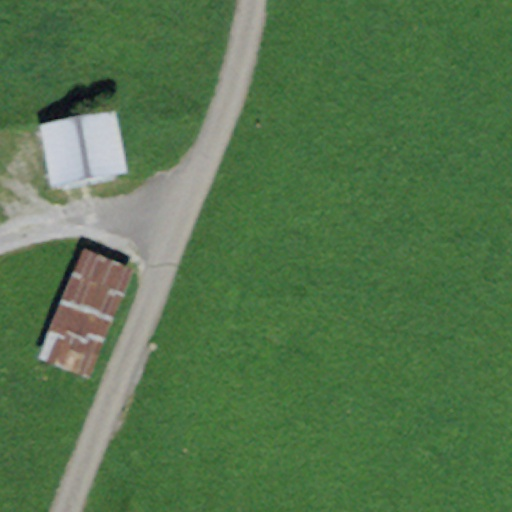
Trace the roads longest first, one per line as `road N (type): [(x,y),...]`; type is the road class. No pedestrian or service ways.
road 1 (unclassified): [(248,0),(230,92),(69,511)]
road 2 (track): [(0,239),(183,214)]
